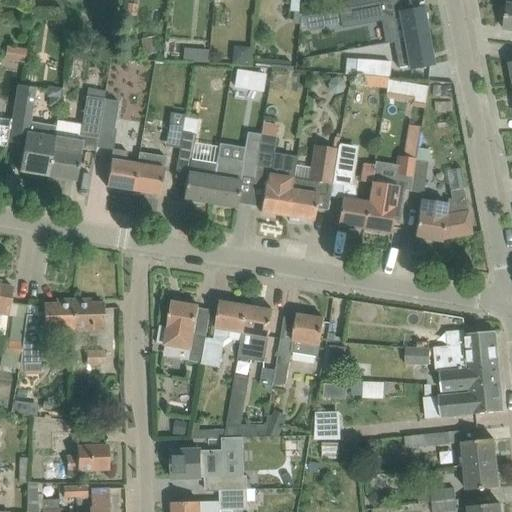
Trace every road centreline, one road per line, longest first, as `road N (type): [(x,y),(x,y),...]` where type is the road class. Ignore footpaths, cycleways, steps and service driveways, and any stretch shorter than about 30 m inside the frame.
road 1 (residential): [(511,303),(144,242)]
road 2 (residential): [(511,301),(453,0)]
road 3 (residential): [(146,511),(136,317),(144,242)]
road 4 (residential): [(144,242),(0,217)]
